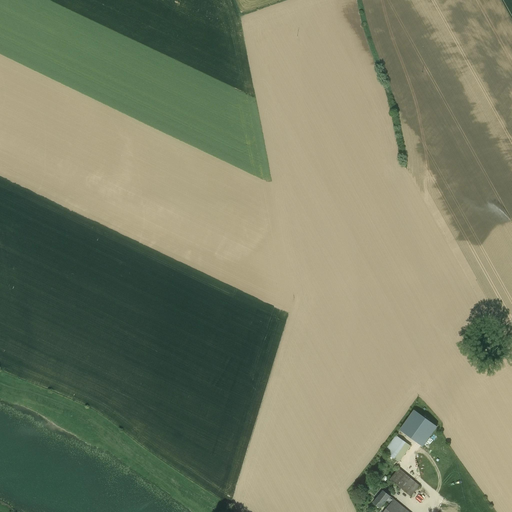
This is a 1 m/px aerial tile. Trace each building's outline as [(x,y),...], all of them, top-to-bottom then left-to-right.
[(422,446),(437,426),(413,409),(399,429),(422,446)] [(396,435),(384,452),(398,462),(410,445),(396,435)] [(420,486),(399,469),(390,479),(411,497),(420,486)] [(384,491),(373,503),(381,509),(386,502),(391,497),(391,496),(384,491)] [(409,511),(394,500),(390,505),(384,511),(409,511)]
